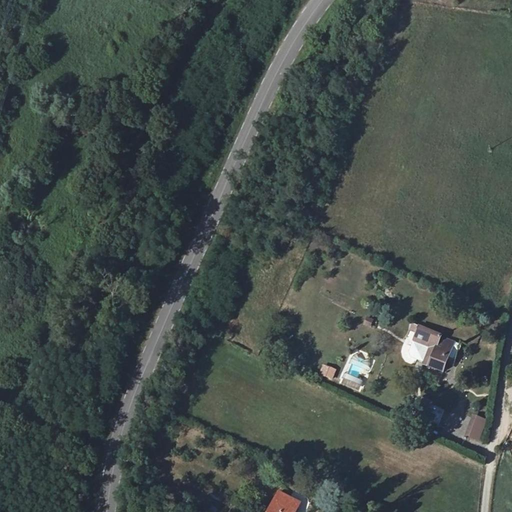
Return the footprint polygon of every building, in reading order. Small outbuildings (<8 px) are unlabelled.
[(228,307),(224,317),(231,320),(235,310),(228,307)] [(408,330),(417,334),(419,326),(412,322),(408,330)] [(419,326),(417,334),(414,341),(429,348),(423,365),(443,372),(454,351),(451,349),(454,342),(419,326)] [(330,369),(326,377),(332,380),(335,371),(330,369)] [(423,400),(416,418),(437,427),(445,409),(423,400)] [(479,441),(486,419),(472,414),(464,436),(479,441)] [(256,466),(265,470),(268,464),(259,460),(256,466)] [(268,511),(296,511),(301,504),(278,493),(268,511)]
